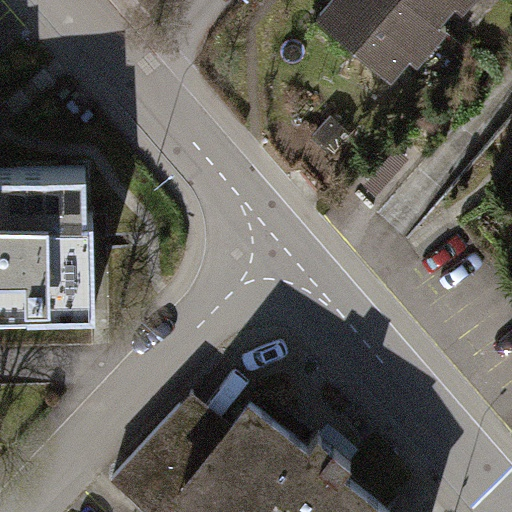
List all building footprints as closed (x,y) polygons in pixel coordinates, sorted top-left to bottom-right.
[(451,30),(443,23),(416,0),(329,0),(319,12),(394,78),(413,57),(421,64),(451,30)] [(416,0),(443,23),(459,4),(467,11),(476,0),(416,0)] [(0,313),(96,311),(94,216),(87,216),(86,172),(0,173),(0,313)] [(162,511),(180,489),(233,422),(196,389),(114,477),(155,511),(162,511)] [(309,443),(252,398),(233,422),(180,489),(209,511),(397,511),(344,470),(353,459),(318,431),(309,443)]
